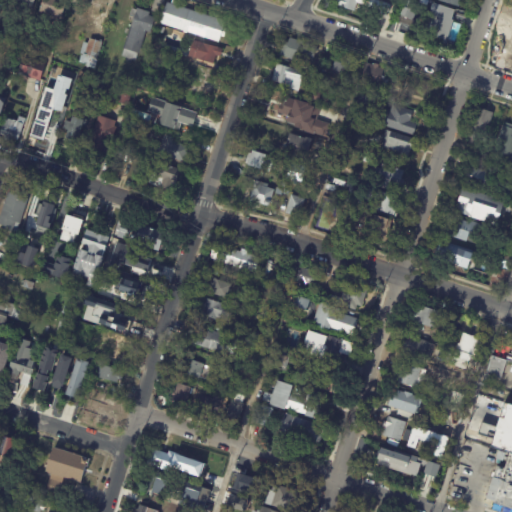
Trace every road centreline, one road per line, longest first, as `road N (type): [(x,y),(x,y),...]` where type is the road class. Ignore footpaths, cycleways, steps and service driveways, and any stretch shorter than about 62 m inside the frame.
road 1 (residential): [(487,0),(324,511)]
road 2 (residential): [(263,10),(104,511)]
road 3 (residential): [(511,310),(198,215)]
road 4 (residential): [(437,511),(136,413)]
road 5 (tertiary): [(511,87),(232,0)]
road 6 (residential): [(198,215),(0,157)]
road 7 (residential): [(127,444),(0,401)]
